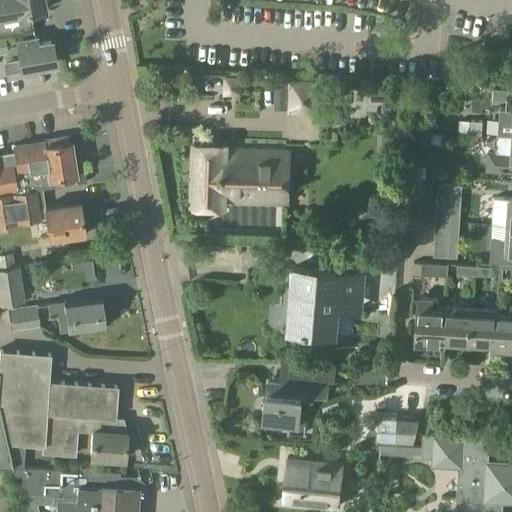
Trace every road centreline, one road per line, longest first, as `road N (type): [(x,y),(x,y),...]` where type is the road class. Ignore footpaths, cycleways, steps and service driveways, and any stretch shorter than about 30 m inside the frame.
road 1 (tertiary): [(209,511),(121,88)]
road 2 (residential): [(0,111),(121,88)]
